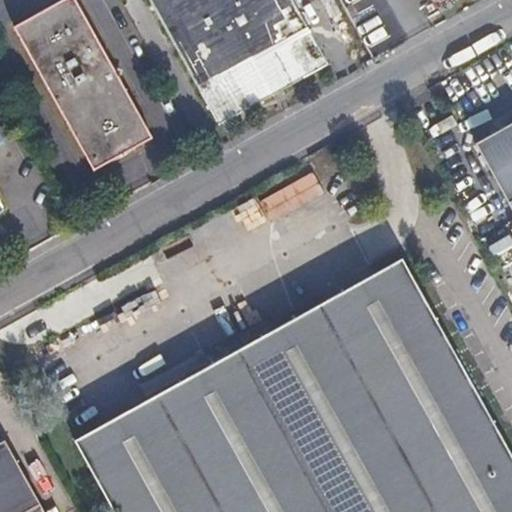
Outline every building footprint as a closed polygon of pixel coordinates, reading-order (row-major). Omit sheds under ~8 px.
[(73,0),(59,0),(12,27),(94,169),(151,137),(73,0)] [(293,0),(151,0),(182,58),(207,101),(220,124),(330,65),(293,0)] [(511,122),(475,143),(511,209),(511,122)] [(511,511),(511,457),(402,258),(76,439),(115,511),(511,511)] [(0,511),(43,511),(0,434),(0,511)]
